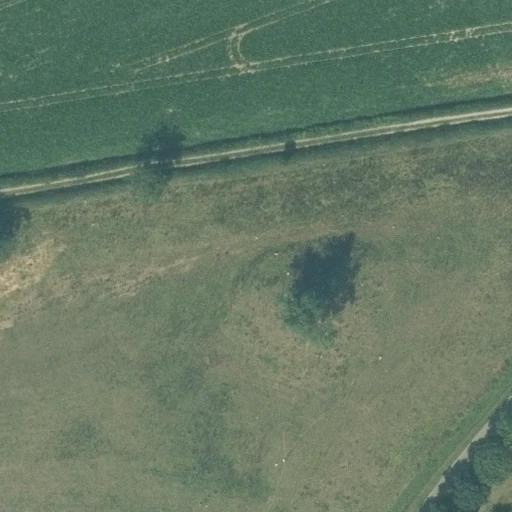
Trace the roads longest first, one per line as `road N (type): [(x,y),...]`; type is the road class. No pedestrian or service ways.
road 1 (track): [(0,191),(511,104)]
road 2 (unclassified): [(426,511),(511,402)]
